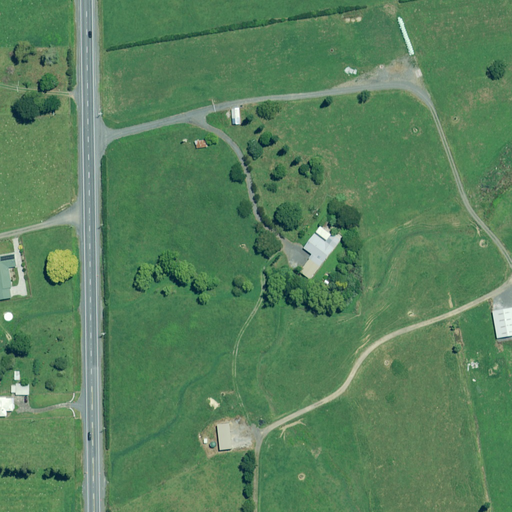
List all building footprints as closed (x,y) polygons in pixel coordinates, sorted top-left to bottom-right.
[(239,109),(231,109),(232,125),(240,125),(239,109)] [(208,147),(207,140),(196,141),(197,149),(208,147)] [(331,235),(321,227),(304,248),(313,255),(300,272),(310,280),(341,241),(332,234),(331,235)] [(16,267),(14,255),(0,257),(0,300),(11,298),(10,288),(12,288),(9,268),(16,267)] [(511,335),(511,308),(493,312),(498,339),(511,335)] [(13,319),(9,312),(3,315),(7,322),(13,319)] [(16,377),(11,377),(11,393),(16,393),(16,395),(29,395),(29,385),(16,385),(16,377)] [(0,416),(7,417),(7,411),(14,411),(14,398),(0,398),(0,416)]
